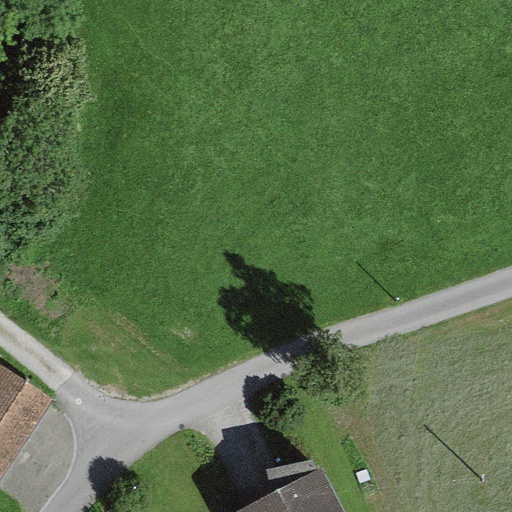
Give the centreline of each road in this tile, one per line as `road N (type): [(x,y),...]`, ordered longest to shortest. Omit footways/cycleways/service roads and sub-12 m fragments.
road 1 (track): [(126,445),(226,385),(511,281)]
road 2 (track): [(126,445),(0,327)]
